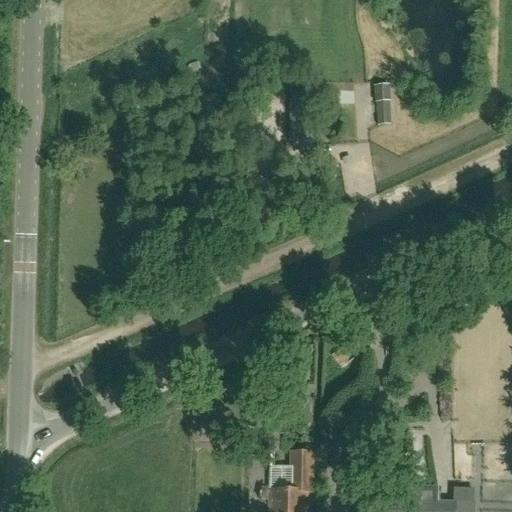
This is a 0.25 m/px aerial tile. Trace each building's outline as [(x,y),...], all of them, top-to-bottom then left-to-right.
[(376,86),(377,104),(376,104),(377,125),(389,124),(388,103),(388,86),(376,86)] [(212,194),(212,205),(220,205),(220,193),(212,194)] [(213,249),(213,230),(212,220),(198,221),(198,230),(197,230),(197,249),(213,249)] [(313,397),(304,397),(267,395),(267,414),(312,416),(313,397)] [(271,469),(269,511),(305,511),(306,494),(311,494),(312,454),(291,454),(291,470),(271,469)] [(422,494),(422,485),(389,485),(387,511),(455,511),(455,504),(439,503),(439,494),(422,494)]
